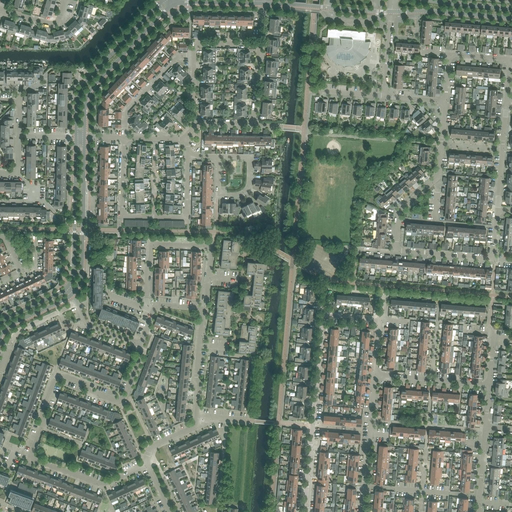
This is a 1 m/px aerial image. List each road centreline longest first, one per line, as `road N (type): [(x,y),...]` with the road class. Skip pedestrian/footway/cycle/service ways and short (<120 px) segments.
road 1 (residential): [(148,465),(103,484),(29,456),(53,380),(63,376),(124,398),(138,343)]
road 2 (residential): [(304,511),(322,315)]
road 3 (tertiary): [(165,0),(82,87),(75,137)]
road 4 (tertiary): [(84,137),(90,89),(173,5)]
road 5 (tertiary): [(71,295),(81,278),(84,137)]
road 6 (tertiary): [(75,137),(67,287)]
road 7 (residential): [(365,511),(375,374)]
road 8 (tertiary): [(260,4),(392,12)]
road 9 (residential): [(149,305),(149,245),(209,246)]
road 10 (tertiary): [(392,12),(511,18)]
